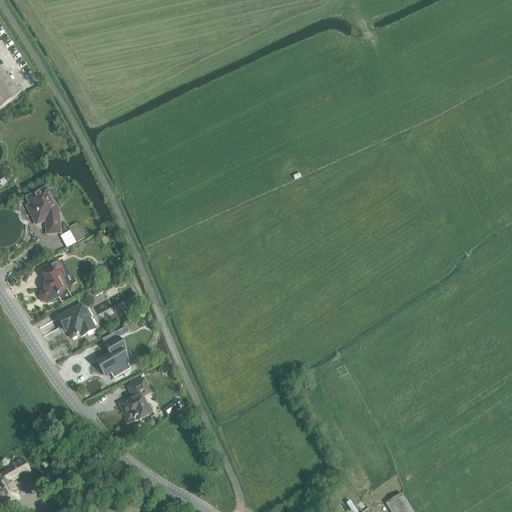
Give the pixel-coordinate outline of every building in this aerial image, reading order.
[(0,109),(21,92),(0,66),(0,109)] [(36,224),(45,220),(47,235),(61,233),(59,213),(46,189),(27,198),(34,212),(31,214),(36,224)] [(77,225),(69,230),(76,243),(84,239),(77,225)] [(69,232),(60,237),(66,249),(76,244),(69,232)] [(47,303),(58,297),(58,296),(59,296),(57,293),(66,288),(61,278),(62,277),(63,276),(63,275),(63,274),(62,272),(63,272),(61,269),(62,269),(57,260),(48,265),(48,266),(39,271),(45,282),(44,283),(42,289),(43,291),(41,292),(40,297),(42,302),(47,303)] [(94,294),(101,290),(98,285),(91,289),(94,294)] [(82,305),(57,318),(65,332),(68,331),(72,339),(80,335),(81,337),(95,330),(90,319),(92,318),(87,310),(85,311),(82,305)] [(105,377),(110,374),(112,373),(115,378),(131,370),(127,364),(128,363),(122,353),(125,351),(118,338),(105,346),(110,353),(96,361),(105,377)] [(124,411),(123,412),(128,422),(134,418),(134,419),(138,417),(139,420),(150,415),(144,404),(146,403),(141,395),(149,391),(144,379),(130,386),(135,396),(127,400),(127,401),(121,404),(124,411)] [(179,401),(172,406),(177,413),(184,408),(179,401)] [(0,501),(4,509),(20,500),(17,494),(18,494),(12,482),(30,472),(22,459),(4,469),(5,472),(0,474),(0,501)] [(412,511),(401,494),(393,499),(385,504),(390,511),(412,511)] [(360,511),(352,500),(343,506),(346,511),(360,511)]
